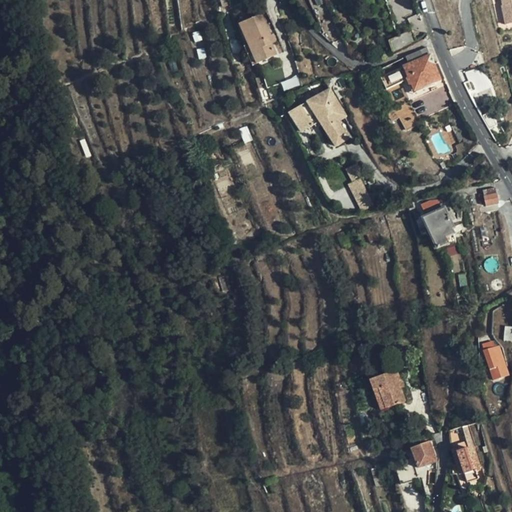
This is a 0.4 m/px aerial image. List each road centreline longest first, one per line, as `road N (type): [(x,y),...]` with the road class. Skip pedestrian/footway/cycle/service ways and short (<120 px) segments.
road 1 (residential): [(437,36),(364,66),(315,37),(283,0)]
road 2 (tertiary): [(511,182),(437,36)]
